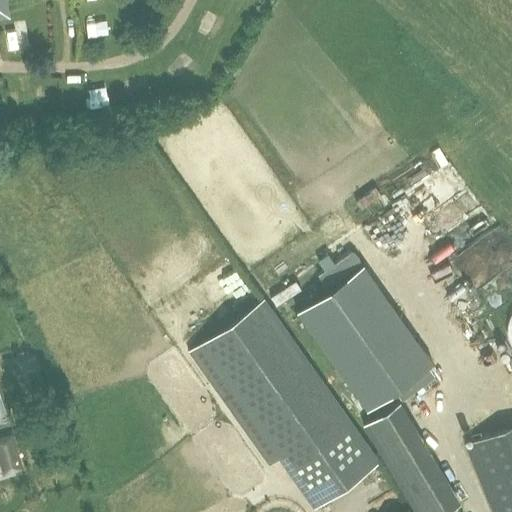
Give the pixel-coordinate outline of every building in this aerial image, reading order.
[(1,0),(7,48),(46,43),(40,0),(1,0)] [(80,19),(80,35),(101,35),(102,19),(80,19)] [(164,86),(186,80),(183,70),(161,76),(164,86)] [(25,99),(5,100),(6,116),(26,115),(25,99)] [(313,246),(320,255),(343,236),(336,228),(313,246)] [(468,283),(502,264),(484,231),(450,250),(468,283)] [(363,262),(296,309),(366,408),(432,360),(363,262)] [(276,270),(269,276),(280,289),(287,283),(276,270)] [(379,459),(264,296),(188,349),(269,464),(279,457),(313,506),(379,459)] [(427,364),(395,387),(403,398),(435,375),(427,364)] [(363,422),(417,511),(461,511),(456,502),(461,499),(400,399),(363,422)] [(511,511),(511,422),(464,443),(492,511),(511,511)] [(11,441),(0,444),(0,455),(6,475),(20,471),(11,441)]
